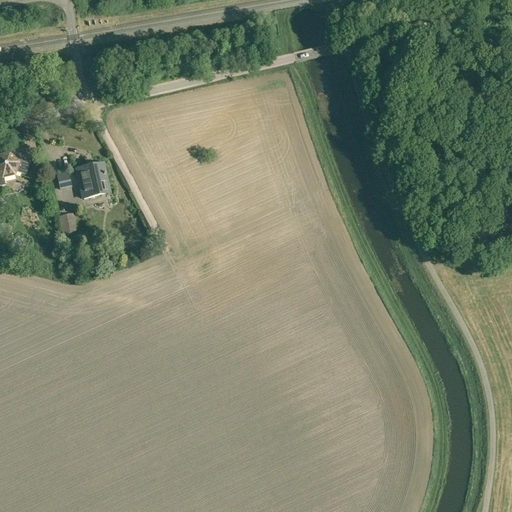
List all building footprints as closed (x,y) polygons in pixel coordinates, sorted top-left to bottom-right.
[(0,186),(5,186),(3,179),(15,175),(16,172),(26,175),(30,161),(22,151),(14,158),(10,154),(0,156),(0,186)] [(31,174),(37,176),(41,163),(35,162),(31,174)] [(80,185),(84,200),(109,194),(103,165),(77,170),(80,185)] [(57,176),(60,191),(72,189),(69,173),(57,176)] [(60,226),(62,235),(77,232),(73,215),(58,218),(60,226)] [(0,235),(7,236),(8,226),(0,224),(0,235)]
